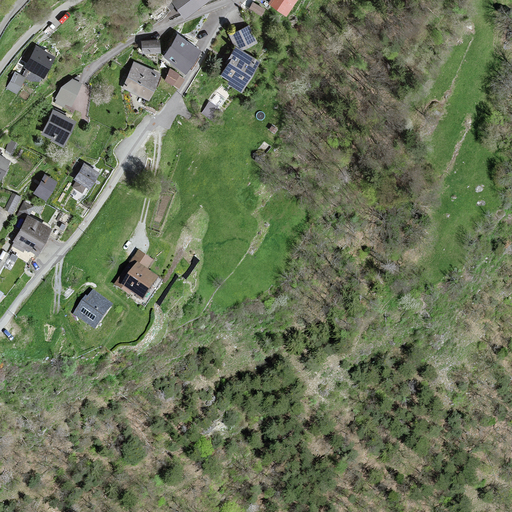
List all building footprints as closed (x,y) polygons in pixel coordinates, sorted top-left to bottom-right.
[(171,0),(167,3),(171,8),(176,4),(185,16),(207,0),(171,0)] [(298,0),(271,0),(269,4),(287,16),(298,0)] [(266,9),(254,2),(249,10),(261,17),(266,9)] [(307,13),(298,7),(293,14),(302,20),(307,13)] [(229,64),(222,75),(230,81),(228,83),(242,92),(261,62),(242,50),(258,43),(249,24),(229,34),(236,48),(226,63),(229,64)] [(200,51),(177,36),(164,55),(186,71),(200,51)] [(160,52),(160,40),(142,41),(142,53),(160,52)] [(54,57),(37,47),(26,67),(43,77),(54,57)] [(160,74),(136,63),(125,88),(148,99),(160,74)] [(185,79),(170,68),(165,80),(179,88),(185,79)] [(25,78),(15,72),(7,87),(17,92),(25,78)] [(72,107),(82,83),(79,81),(80,78),(77,76),(74,79),(72,78),(61,87),(55,99),(56,99),(55,103),(64,107),(66,104),(72,107)] [(228,105),(212,93),(196,114),(213,126),(228,105)] [(75,122),(54,111),(43,133),(53,138),(52,141),(63,146),(75,122)] [(0,178),(1,179),(10,160),(0,155),(0,150),(0,149),(0,178)] [(99,173),(85,164),(76,180),(90,188),(99,173)] [(57,181),(46,175),(35,192),(47,199),(57,181)] [(5,205),(15,211),(23,196),(13,190),(5,205)] [(51,229),(29,217),(15,241),(16,242),(14,245),(23,250),(25,246),(37,253),(51,229)] [(153,260),(138,250),(116,283),(129,292),(131,289),(143,297),(157,276),(146,269),(153,260)] [(114,308),(97,295),(92,302),(89,300),(78,316),(97,330),(114,308)]
